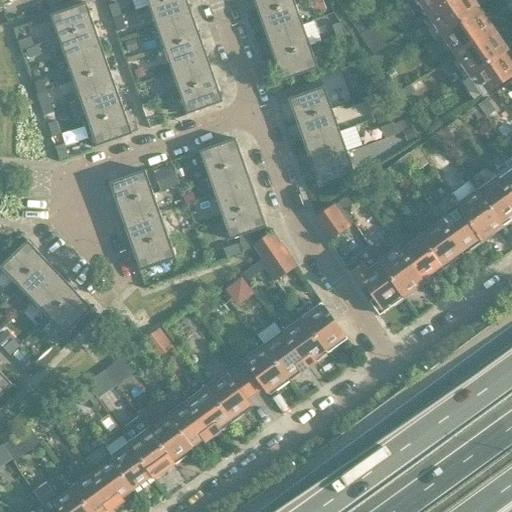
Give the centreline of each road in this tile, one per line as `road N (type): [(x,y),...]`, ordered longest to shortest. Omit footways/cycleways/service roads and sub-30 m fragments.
road 1 (residential): [(126,288),(79,220),(74,175),(254,114)]
road 2 (motorway): [(511,335),(272,511)]
road 3 (residential): [(394,368),(301,233),(254,114)]
road 4 (residential): [(195,511),(394,368)]
road 5 (motorway): [(511,370),(317,511)]
road 6 (motorway): [(511,418),(383,511)]
road 7 (residential): [(394,368),(511,282)]
